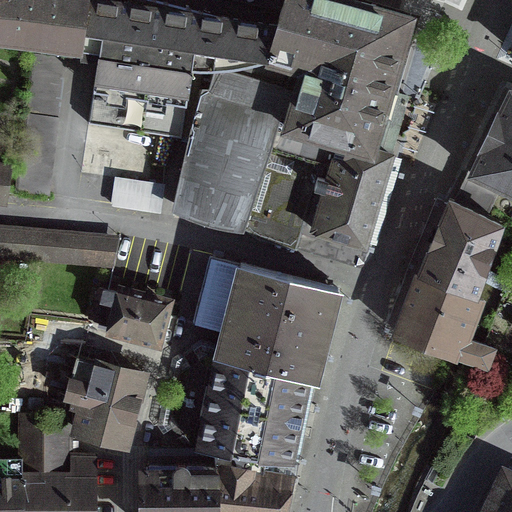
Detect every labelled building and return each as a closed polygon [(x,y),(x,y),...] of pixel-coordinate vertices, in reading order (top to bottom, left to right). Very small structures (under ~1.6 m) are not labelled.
[(0,0),(0,35),(34,40),(64,43),(81,45),(87,0),(0,0)] [(100,48),(88,122),(181,136),(186,107),(192,65),(202,65),(204,65),(216,65),(217,63),(219,63),(225,41),(268,55),(277,24),(224,16),(221,16),(213,13),(159,0),(128,0),(128,2),(117,0),(88,0),(83,46),(100,48)] [(267,56),(388,91),(388,89),(409,16),(382,8),(359,1),(355,0),(283,0),(277,24),(268,55),(267,56)] [(64,43),(34,40),(19,164),(16,190),(46,194),(64,43)] [(347,142),(390,154),(390,153),(391,152),(371,147),(375,135),(382,111),(388,91),(267,56),(268,55),(225,41),(219,63),(217,63),(216,65),(210,89),(206,89),(196,124),(200,126),(178,201),(177,208),(191,214),(206,220),(222,223),(237,226),(241,227),(243,220),(262,225),(262,230),(290,238),(297,241),(302,225),(317,173),(322,175),(326,161),(331,162),(335,150),(344,153),(347,142)] [(511,90),(511,89),(472,171),(471,171),(456,200),(485,214),(499,185),(511,190),(511,90)] [(302,225),(297,241),(299,241),(300,238),(355,254),(359,241),(364,242),(390,154),(347,142),(344,153),(335,150),(331,162),(326,161),(322,175),(317,173),(302,225)] [(485,214),(456,200),(450,198),(419,270),(476,293),(479,284),(502,293),(508,278),(485,268),(502,222),(485,214)] [(0,256),(84,263),(113,266),(118,243),(104,239),(75,234),(60,232),(45,230),(31,228),(16,227),(1,226),(0,226),(0,256)] [(202,349),(201,350),(306,376),(307,376),(315,379),(318,370),(339,285),(240,261),(240,263),(210,255),(193,321),(223,328),(219,345),(217,352),(217,353),(202,349)] [(453,351),(478,360),(487,363),(493,346),(484,343),(460,334),(476,293),(419,270),(396,330),(453,351)] [(100,287),(93,316),(96,316),(96,318),(109,322),(108,325),(119,328),(119,329),(156,338),(166,302),(129,292),(129,293),(117,290),(117,291),(109,289),(100,287)] [(299,412),(306,376),(201,350),(181,363),(169,422),(182,442),(214,447),(289,459),(296,423),(291,421),(293,411),(299,412)] [(144,373),(84,358),(78,356),(67,395),(74,397),(72,406),(82,409),(77,428),(126,441),(144,373)] [(22,453),(22,473),(22,511),(90,511),(90,478),(91,478),(90,464),(76,464),(76,465),(65,465),(65,438),(72,438),(72,436),(72,424),(65,424),(65,412),(39,412),(23,412),(22,453)] [(440,466),(432,482),(442,488),(451,472),(463,453),(474,439),(460,431),(463,425),(457,422),(444,446),(435,463),(440,466)] [(150,470),(141,470),(141,511),(213,511),(213,463),(201,461),(197,469),(189,469),(189,468),(189,467),(188,465),(187,464),(186,463),(185,463),(184,462),(183,462),(181,462),(180,462),(179,462),(177,463),(176,463),(175,464),(175,465),(174,467),(174,468),(173,469),(166,469),(162,462),(150,462),(150,470)] [(277,511),(285,474),(214,461),(213,463),(213,511),(277,511)] [(511,511),(511,474),(505,471),(485,511),(511,511)] [(0,511),(22,511),(22,473),(0,473),(0,511)]
